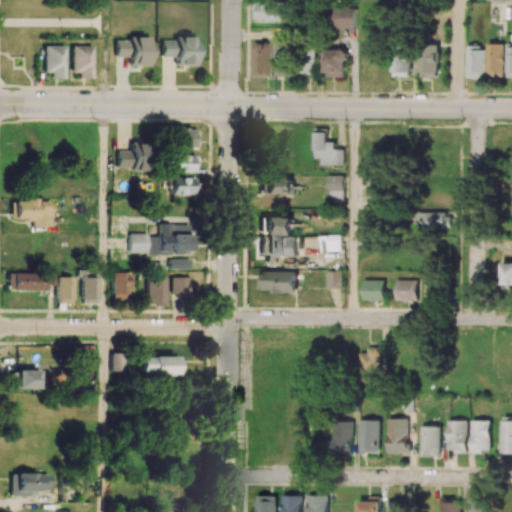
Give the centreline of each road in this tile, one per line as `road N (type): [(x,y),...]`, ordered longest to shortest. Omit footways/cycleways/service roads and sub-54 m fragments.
road 1 (secondary): [(511,108),(0,104)]
road 2 (residential): [(225,511),(229,106)]
road 3 (residential): [(511,477),(225,475)]
road 4 (residential): [(511,319),(228,318)]
road 5 (residential): [(228,328),(0,327)]
road 6 (residential): [(474,319),(478,108)]
